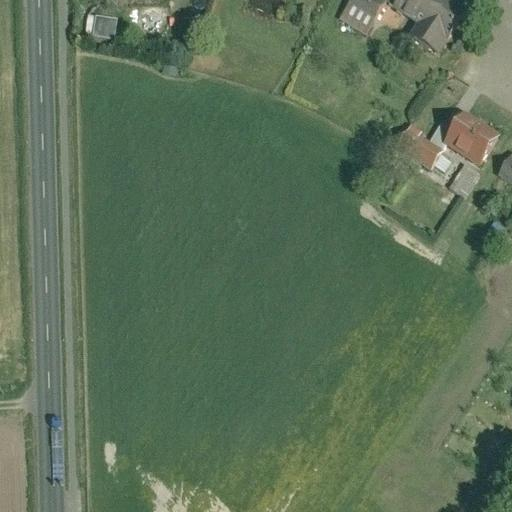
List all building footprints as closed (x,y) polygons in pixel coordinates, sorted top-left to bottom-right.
[(353,0),(339,22),(364,37),(386,0),(353,0)] [(442,0),(398,0),(393,9),(419,26),(409,42),(432,57),(441,43),(451,49),(471,18),(442,0)] [(115,43),(117,22),(96,20),(94,41),(115,43)] [(503,145),(466,121),(445,154),(481,177),(503,145)] [(424,139),(413,132),(397,156),(432,178),(445,158),(421,143),(424,139)] [(511,158),(508,156),(494,178),(511,190),(511,158)] [(481,181),(466,171),(451,195),(466,205),(481,181)]
